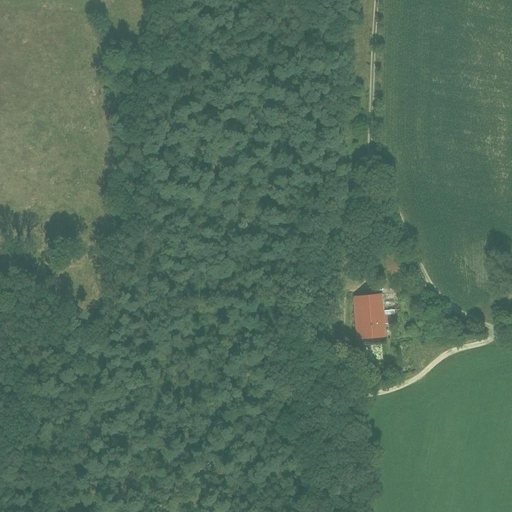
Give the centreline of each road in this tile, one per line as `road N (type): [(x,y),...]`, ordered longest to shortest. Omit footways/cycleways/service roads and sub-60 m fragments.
road 1 (track): [(154,511),(344,334)]
road 2 (track): [(366,157),(438,304),(493,333),(511,331)]
road 3 (track): [(366,157),(364,276),(345,295),(344,334)]
road 4 (unclassified): [(374,0),(366,157)]
